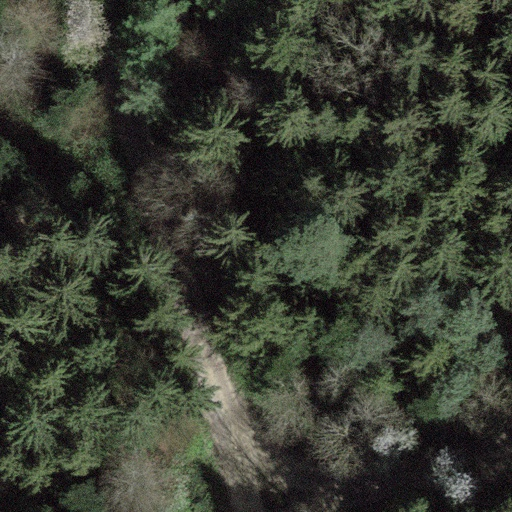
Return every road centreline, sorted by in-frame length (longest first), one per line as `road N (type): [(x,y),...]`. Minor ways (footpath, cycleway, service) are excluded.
road 1 (track): [(244,511),(104,0)]
road 2 (track): [(511,455),(241,492)]
